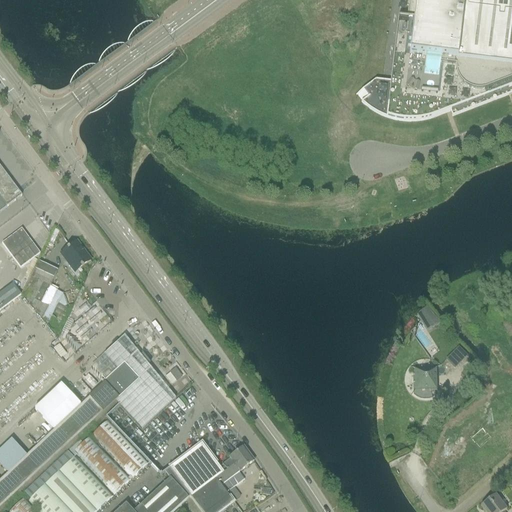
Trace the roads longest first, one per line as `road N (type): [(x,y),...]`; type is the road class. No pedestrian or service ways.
road 1 (unclassified): [(294,511),(0,117)]
road 2 (secondary): [(33,135),(203,362),(243,397)]
road 3 (secondary): [(243,397),(46,126)]
road 4 (tertiary): [(46,126),(213,0)]
road 5 (unclassified): [(372,171),(511,119)]
road 6 (secondary): [(324,511),(243,397)]
